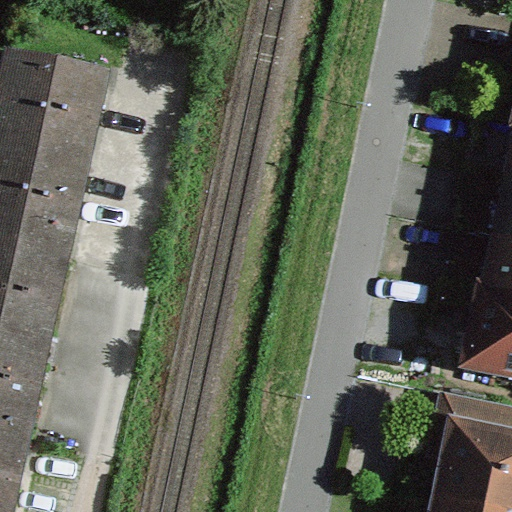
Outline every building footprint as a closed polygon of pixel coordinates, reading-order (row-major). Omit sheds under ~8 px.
[(0,244),(66,258),(105,77),(10,57),(9,61),(17,63),(8,102),(0,100),(0,105),(3,106),(0,117),(0,244)] [(511,183),(500,238),(511,240),(511,183)] [(511,240),(500,238),(489,292),(511,297),(511,240)] [(0,433),(27,439),(66,258),(0,244),(0,433)] [(484,291),(466,368),(511,377),(511,297),(489,292),(484,291)] [(511,410),(491,406),(485,433),(511,438),(511,410)] [(454,427),(445,511),(451,511),(511,511),(511,438),(485,433),(454,427)] [(0,511),(11,511),(27,439),(0,433),(0,511)]
